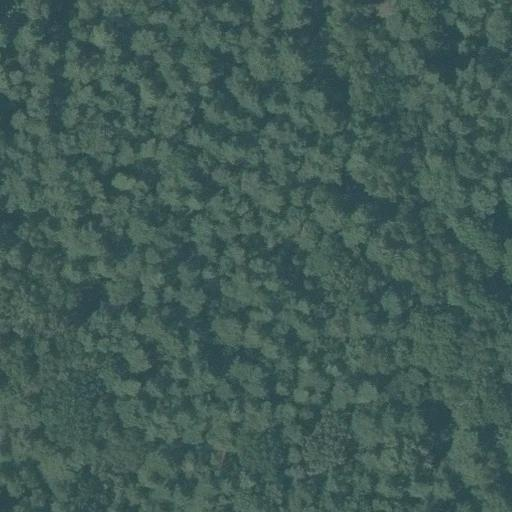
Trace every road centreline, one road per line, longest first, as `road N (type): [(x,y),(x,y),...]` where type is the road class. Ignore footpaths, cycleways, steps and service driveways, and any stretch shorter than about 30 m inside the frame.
road 1 (track): [(368,0),(511,480)]
road 2 (track): [(136,511),(0,175)]
